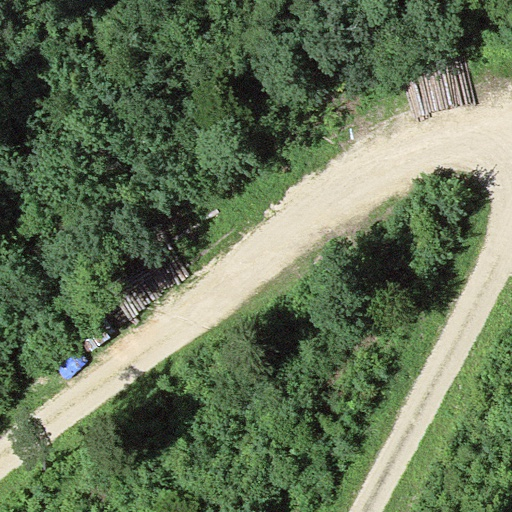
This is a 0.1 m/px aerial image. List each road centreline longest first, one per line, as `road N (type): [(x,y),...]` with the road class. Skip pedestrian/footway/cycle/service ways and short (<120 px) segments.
road 1 (track): [(0,451),(342,170),(450,114),(511,109)]
road 2 (track): [(367,511),(511,198)]
